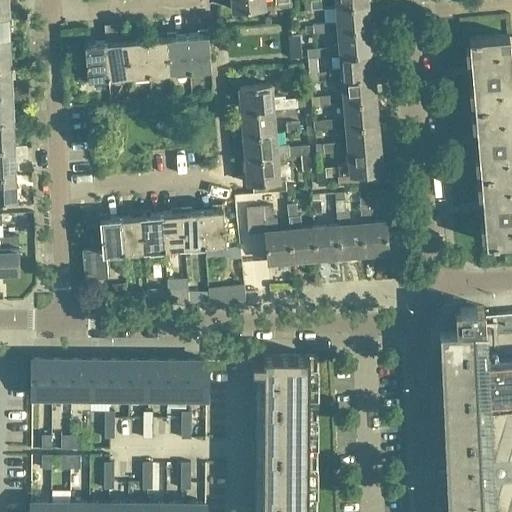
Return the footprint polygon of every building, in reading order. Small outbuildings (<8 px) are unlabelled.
[(8,13),(7,0),(0,0),(0,15),(9,15),(8,13)] [(263,7),(262,0),(231,0),(233,10),(263,7)] [(311,9),(323,8),(322,0),(310,1),(311,9)] [(369,29),(367,5),(336,8),(337,21),(325,22),(325,23),(312,24),(312,26),(304,27),(305,34),(338,31),(338,32),(369,29)] [(10,40),(9,15),(0,15),(0,42),(10,42),(10,40)] [(210,65),(207,33),(207,28),(206,28),(206,32),(187,34),(190,69),(209,67),(209,72),(211,72),(210,65)] [(371,52),(369,29),(338,32),(339,44),(327,45),(327,47),(307,49),(307,58),(340,55),(340,56),(371,53),(371,52)] [(167,31),(166,32),(170,75),(170,70),(190,69),(187,34),(167,35),(167,31)] [(168,75),(170,75),(166,32),(165,32),(165,36),(146,37),(149,73),(168,71),(168,75)] [(124,35),(124,39),(105,41),(108,76),(127,74),(128,79),(129,79),(125,35),(124,35)] [(126,35),(125,35),(129,79),(130,79),(129,74),(149,73),(146,37),(126,39),(126,35)] [(511,103),(511,81),(511,70),(510,61),(511,61),(508,36),(508,35),(479,37),(479,36),(473,37),(468,38),(470,68),(465,68),(465,69),(466,78),(466,79),(471,79),(474,107),(511,103)] [(88,78),(108,76),(105,41),(86,43),(85,39),(83,39),(87,83),(89,83),(88,78)] [(10,42),(0,42),(0,69),(11,69),(10,42)] [(371,53),(340,56),(341,67),(328,68),(329,71),(330,80),(342,79),(342,80),(373,77),(371,53)] [(0,95),(12,95),(11,69),(0,69),(0,95)] [(330,80),(329,71),(316,72),(317,81),(330,80)] [(316,72),(309,73),(309,81),(317,81),(316,72)] [(344,104),(375,101),(373,77),(342,80),(344,103),(344,104)] [(239,86),(241,112),(272,110),(272,108),(283,107),(296,106),(296,98),(283,99),(283,98),(271,98),(270,84),(239,86)] [(0,122),(13,122),(12,95),(0,95),(0,122)] [(331,104),(331,95),(318,96),(319,105),(331,104)] [(346,128),(377,125),(375,101),(344,104),(346,126),(346,128)] [(511,172),(511,103),(474,107),(476,135),(471,136),(471,137),(472,146),(472,147),(477,146),(480,175),(511,172)] [(241,112),(243,136),(274,134),(272,110),(241,112)] [(333,128),(333,119),(313,120),(314,129),(333,128)] [(0,149),(14,149),(13,122),(0,122),(0,149)] [(298,130),(297,122),(285,123),(285,131),(298,130)] [(379,149),(377,125),(346,128),(348,150),(348,152),(379,149)] [(243,136),(245,160),(276,158),(276,157),(287,156),(287,155),(309,153),(308,145),(287,147),(287,145),(275,145),(274,134),(243,136)] [(335,151),(335,143),(322,144),(322,152),(335,151)] [(15,174),(14,149),(0,149),(0,176),(15,176),(15,174)] [(348,152),(349,164),(337,165),(338,185),(371,182),(370,174),(381,173),(379,149),(348,152)] [(278,181),(276,158),(245,160),(247,183),(278,181)] [(337,175),(337,167),(324,168),(317,168),(318,186),(325,185),(324,176),(337,175)] [(511,172),(480,175),(482,203),(477,203),(477,204),(478,213),(478,214),(483,214),(486,243),(492,243),(497,243),(497,242),(511,240),(511,172)] [(15,176),(0,176),(0,201),(16,201),(15,176)] [(382,191),(384,212),(397,211),(396,190),(382,191)] [(343,192),(334,192),(334,200),(344,199),(343,192)] [(387,251),(385,221),(374,222),(373,209),(369,210),(368,197),(358,197),(361,223),(363,253),(387,251)] [(363,253),(361,223),(350,224),(349,211),(345,212),(344,199),(334,200),(336,225),(337,225),(339,255),(363,253)] [(321,214),(319,201),(310,202),(311,214),(321,214)] [(225,247),(222,203),(220,203),(220,208),(201,209),(204,244),(223,243),(224,247),(225,247)] [(315,257),(313,227),(301,228),(300,215),(296,216),(295,203),(286,204),(289,229),(291,259),(315,257)] [(267,262),(291,259),(289,229),(278,230),(277,217),(272,218),(271,205),(251,207),(253,232),(264,232),(267,262)] [(184,251),(181,207),(179,207),(180,211),(161,213),(163,248),(182,246),(183,251),(184,251)] [(182,207),(181,207),(184,251),(186,250),(185,246),(204,244),(201,209),(182,211),(182,207)] [(139,214),(120,216),(122,251),(142,250),(142,254),(143,254),(140,210),(139,210),(139,214)] [(141,210),(140,210),(143,254),(145,254),(144,250),(163,248),(161,213),(141,214),(141,210)] [(106,253),(122,251),(120,216),(100,218),(100,213),(99,213),(99,225),(89,226),(91,248),(81,249),(84,279),(108,277),(106,253)] [(239,218),(240,237),(252,236),(251,217),(239,218)] [(313,227),(315,257),(339,255),(337,225),(336,225),(313,227)] [(0,271),(19,271),(17,236),(0,236),(0,271)] [(126,294),(125,282),(109,284),(111,295),(126,294)] [(243,283),(207,287),(207,302),(242,302),(241,292),(245,292),(243,283)] [(166,288),(145,289),(147,301),(167,300),(166,288)] [(188,290),(188,302),(198,302),(198,291),(188,290)] [(511,511),(511,311),(484,314),(483,306),(454,308),(455,328),(438,329),(444,471),(446,511),(511,511)] [(316,511),(317,477),(307,477),(308,354),(262,354),(262,360),(251,359),(251,361),(251,369),(262,369),(261,477),(255,477),(254,511),(316,511)] [(50,396),(50,358),(31,358),(31,396),(32,396),(50,396)] [(70,396),(70,358),(50,358),(50,396),(70,396)] [(89,396),(89,358),(70,358),(70,396),(89,396)] [(108,396),(109,359),(89,358),(89,396),(108,396)] [(128,397),(128,359),(109,359),(108,396),(128,397)] [(147,397),(148,359),(128,359),(128,397),(147,397)] [(167,397),(167,359),(148,359),(147,397),(167,397)] [(186,397),(187,359),(167,359),(167,397),(186,397)] [(187,359),(186,397),(204,397),(206,397),(206,363),(206,360),(206,359),(187,359)] [(103,410),(104,424),(113,423),(113,410),(103,410)] [(142,410),(142,424),(152,424),(152,410),(142,410)] [(180,424),(190,424),(190,411),(181,411),(180,424)] [(113,437),(113,423),(104,424),(104,437),(113,437)] [(152,424),(142,424),(142,437),(152,437),(152,424)] [(190,424),(180,424),(180,438),(190,438),(190,431),(190,424)] [(41,448),(51,448),(51,434),(41,434),(41,448)] [(70,448),(70,434),(60,434),(60,448),(70,448)] [(70,434),(70,448),(79,448),(79,434),(70,434)] [(51,454),(41,454),(41,468),(51,468),(51,454)] [(70,468),(70,454),(60,454),(60,468),(70,468)] [(70,454),(70,468),(79,468),(79,454),(70,454)] [(103,474),(113,474),(113,461),(103,461),(103,474)] [(142,461),(142,475),(151,475),(152,461),(142,461)] [(180,461),(180,475),(190,475),(190,461),(180,461)] [(113,474),(103,474),(103,488),(113,488),(113,474)] [(151,475),(142,475),(141,488),(151,488),(151,475)] [(190,475),(180,475),(180,488),(190,488),(190,475)] [(49,511),(49,501),(31,501),(30,501),(29,511),(49,511)] [(49,501),(49,511),(68,511),(69,501),(49,501)] [(69,501),(68,511),(88,511),(88,501),(69,501)] [(88,511),(107,511),(108,501),(88,501),(88,511)] [(108,501),(107,511),(126,511),(127,502),(108,501)] [(127,502),(126,511),(146,511),(146,502),(127,502)] [(146,502),(146,511),(165,511),(166,502),(146,502)] [(166,502),(165,511),(185,511),(185,502),(166,502)] [(185,502),(185,511),(204,511),(205,502),(204,502),(185,502)]
